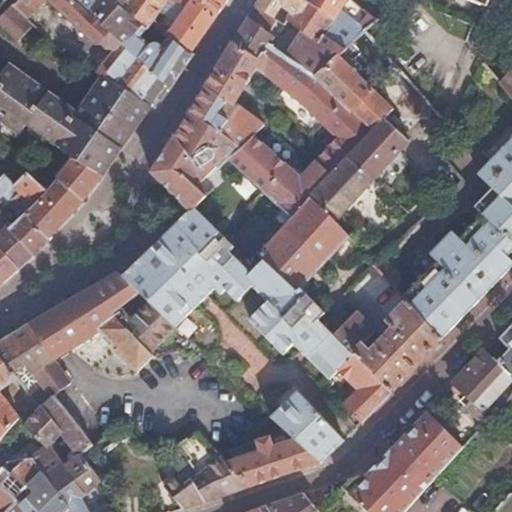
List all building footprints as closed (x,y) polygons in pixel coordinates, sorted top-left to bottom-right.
[(77,0),(13,0),(12,2),(13,4),(27,17),(43,0),(48,0),(95,44),(100,44),(103,41),(109,48),(117,49),(98,71),(108,78),(149,104),(166,83),(77,0)] [(77,0),(166,83),(171,88),(171,89),(186,66),(193,54),(191,53),(172,39),(162,54),(142,38),(147,30),(124,8),(130,0),(77,0)] [(130,0),(124,8),(147,30),(150,27),(154,21),(168,0),(177,0),(187,7),(166,35),(172,39),(191,53),(214,20),(217,17),(198,0),(130,0)] [(198,0),(217,17),(228,0),(198,0)] [(286,20),(302,31),(318,41),(322,34),(333,19),(305,0),(260,0),(256,7),(283,24),(286,20)] [(305,0),(333,19),(346,0),(305,0)] [(27,17),(13,4),(0,16),(0,19),(19,41),(33,24),(27,17)] [(356,20),(365,29),(376,20),(377,20),(364,9),(360,6),(357,10),(362,15),(356,20)] [(240,33),(233,43),(258,60),(269,45),(315,75),(338,54),(343,49),(332,41),(322,34),(318,41),(302,31),(289,51),(273,40),(274,37),(249,19),(240,33)] [(333,19),(322,34),(332,41),(343,25),(333,19)] [(154,21),(150,27),(162,39),(166,35),(154,21)] [(315,75),(269,45),(258,60),(233,43),(219,65),(206,85),(226,98),(217,112),(226,119),(217,131),(238,147),(227,160),(267,195),(282,209),(292,218),(309,199),(331,221),(372,180),(348,156),(371,132),(315,75)] [(338,54),(315,75),(371,132),(348,156),(372,180),(409,142),(387,120),(395,111),(338,54)] [(511,69),(499,83),(511,97),(511,69)] [(149,104),(108,78),(76,122),(8,73),(1,83),(0,82),(0,128),(14,139),(22,128),(67,157),(71,159),(72,158),(104,175),(155,108),(149,104)] [(206,85),(174,136),(204,180),(216,167),(218,169),(227,160),(238,147),(217,131),(226,119),(217,112),(226,98),(206,85)] [(422,114),(430,106),(426,101),(417,109),(422,114)] [(407,303),(441,340),(503,276),(501,273),(511,263),(511,133),(474,176),(498,198),(458,240),(451,233),(430,255),(438,262),(402,298),(407,303)] [(164,152),(151,172),(153,174),(187,211),(188,213),(194,208),(214,189),(204,180),(174,136),(164,152)] [(82,204),(104,175),(72,158),(71,159),(48,187),(27,213),(48,239),(78,208),(82,204)] [(0,285),(20,268),(0,242),(0,201),(4,198),(10,205),(21,194),(14,187),(4,176),(0,179),(0,285)] [(41,247),(48,239),(27,213),(48,187),(44,185),(26,176),(14,187),(21,194),(10,205),(19,214),(14,218),(10,223),(35,253),(41,247)] [(292,218),(282,209),(275,217),(284,225),(255,253),(261,258),(299,290),(347,238),(344,235),(331,221),(309,199),(292,218)] [(7,209),(14,218),(19,214),(10,205),(7,209)] [(148,304),(173,327),(210,289),(215,293),(220,289),(233,300),(247,284),(262,300),(244,319),(279,354),(288,343),(324,379),(335,367),(349,352),(330,334),(317,322),(314,319),(322,311),(299,290),(261,258),(248,272),(225,252),(231,248),(194,208),(188,213),(187,211),(181,218),(123,277),(119,273),(117,274),(138,294),(148,304)] [(25,262),(35,253),(10,223),(0,210),(0,242),(20,268),(25,262)] [(30,325),(53,360),(101,330),(116,345),(113,349),(136,374),(150,358),(146,353),(173,327),(148,304),(134,317),(131,320),(123,312),(126,309),(128,307),(126,305),(138,294),(117,274),(66,304),(30,325)] [(330,334),(349,352),(392,392),(416,366),(441,340),(407,303),(386,324),(393,330),(371,352),(363,344),(374,331),(352,311),(351,312),(330,334)] [(131,320),(134,317),(126,309),(123,312),(131,320)] [(511,323),(498,338),(509,348),(496,362),(511,379),(511,323)] [(27,390),(41,408),(51,395),(66,384),(52,361),(53,360),(30,325),(15,334),(12,335),(3,341),(0,342),(0,359),(9,371),(11,370),(13,372),(26,363),(38,380),(27,390)] [(482,410),(511,379),(496,362),(485,351),(484,350),(470,365),(452,383),(454,385),(455,386),(452,389),(464,400),(460,404),(479,422),(486,414),(482,410)] [(349,352),(335,367),(338,370),(356,387),(341,403),(360,422),(362,423),(375,409),(392,392),(349,352)] [(0,390),(0,391),(17,377),(13,372),(11,370),(9,371),(0,359),(0,390)] [(0,438),(1,437),(18,417),(0,391),(0,390),(0,438)] [(291,393),(268,416),(279,426),(293,440),(319,465),(332,450),(338,442),(291,393)] [(41,408),(26,426),(42,444),(43,443),(59,431),(76,454),(59,464),(84,494),(93,486),(99,481),(81,457),(92,448),(66,416),(51,395),(41,408)] [(405,511),(463,449),(427,412),(370,472),(349,479),(340,489),(364,511),(405,511)] [(42,444),(26,426),(18,435),(36,454),(31,459),(28,461),(45,476),(48,479),(50,482),(68,511),(88,511),(80,498),(84,494),(59,464),(43,443),(42,444)] [(162,488),(182,510),(206,502),(233,493),(249,488),(225,464),(204,441),(195,433),(185,439),(175,446),(185,463),(186,463),(195,477),(182,484),(177,474),(162,488)] [(12,464),(28,461),(20,454),(1,437),(0,438),(0,469),(3,466),(12,464)] [(233,461),(225,464),(249,488),(280,477),(311,467),(319,465),(293,440),(272,448),(268,437),(253,441),(226,453),(233,461)] [(28,461),(31,459),(23,452),(20,454),(28,461)] [(45,476),(28,461),(12,464),(15,469),(30,488),(45,476)] [(0,484),(15,469),(12,464),(3,466),(0,469),(0,484)] [(30,488),(15,469),(0,484),(16,500),(30,488)] [(48,479),(45,476),(30,488),(35,494),(50,482),(48,479)] [(66,511),(68,511),(50,482),(35,494),(21,505),(26,511),(66,511)] [(0,484),(0,511),(7,511),(18,501),(16,500),(0,484)] [(110,511),(93,486),(84,494),(80,498),(88,511),(110,511)] [(315,511),(305,494),(281,502),(260,509),(262,511),(315,511)] [(26,511),(21,505),(18,501),(7,511),(26,511)]
